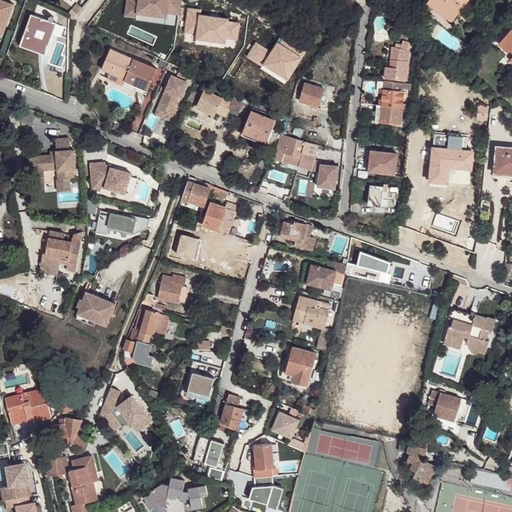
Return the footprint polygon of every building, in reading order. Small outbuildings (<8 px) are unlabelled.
[(0,0),(0,34),(2,35),(13,4),(0,0)] [(182,0),(126,0),(124,20),(167,25),(168,16),(180,18),(182,0)] [(454,23),(459,16),(471,0),(432,0),(428,5),(454,23)] [(76,3),(71,9),(76,14),(81,8),(76,3)] [(32,15),(22,44),(47,52),(57,24),(51,22),(48,20),(32,15)] [(511,31),(500,46),(510,54),(511,51),(511,60),(511,61),(511,60),(511,31)] [(406,76),(409,49),(392,45),(390,65),(397,66),(396,74),(406,76)] [(124,79),(138,85),(144,72),(139,70),(142,61),(110,47),(102,68),(102,69),(111,71),(125,77),(124,79)] [(139,70),(144,72),(147,63),(142,61),(139,70)] [(157,67),(147,63),(144,72),(138,85),(148,89),(157,67)] [(397,66),(390,65),(386,66),(385,76),(396,77),(396,74),(397,66)] [(111,71),(108,77),(136,89),(146,94),(148,89),(138,85),(124,79),(125,77),(111,71)] [(172,76),(160,103),(176,110),(187,82),(172,76)] [(385,80),(385,88),(406,91),(406,87),(406,83),(406,82),(385,80)] [(320,107),(325,89),(305,82),(299,101),(320,107)] [(383,105),(405,107),(406,91),(385,88),(383,105)] [(228,115),(230,110),(232,101),(224,97),(205,89),(198,106),(216,114),(218,111),(228,115)] [(331,90),(325,89),(320,107),(325,109),(331,90)] [(198,92),(193,90),(191,94),(189,98),(194,100),(198,92)] [(445,120),(449,101),(440,99),(436,117),(445,120)] [(160,103),(156,114),(171,120),(176,110),(160,103)] [(403,123),(405,107),(383,105),(382,120),(403,123)] [(243,130),(266,140),(274,119),(251,110),(243,130)] [(488,119),(489,112),(479,111),(479,118),(488,119)] [(264,144),(266,140),(243,130),(241,135),(264,144)] [(310,132),(303,130),(301,130),(299,137),(308,139),(310,132)] [(72,152),(72,140),(58,140),(58,152),(58,156),(31,156),(31,179),(44,179),(44,169),(58,169),(58,180),(69,180),(74,180),(74,171),(76,171),(76,151),(72,152)] [(511,148),(498,147),(496,173),(511,174),(511,148)] [(391,151),(372,149),(371,159),(390,162),(391,151)] [(438,174),(465,176),(467,150),(455,149),(454,155),(434,154),(433,166),(439,167),(438,174)] [(399,152),(391,151),(390,162),(371,159),(370,170),(397,173),(399,152)] [(315,158),(311,169),(320,172),(318,187),(336,189),(339,165),(321,163),(322,160),(315,158)] [(106,164),(91,165),(93,190),(106,189),(126,195),(132,174),(112,168),(111,166),(106,167),(106,164)] [(196,178),(191,175),(186,192),(191,194),(190,200),(205,206),(210,191),(213,184),(205,181),(203,185),(195,182),(196,178)] [(69,192),(69,180),(58,180),(57,180),(57,192),(69,192)] [(392,188),(392,182),(372,180),(372,186),(392,188)] [(230,191),(213,184),(210,191),(228,198),(230,191)] [(392,188),(372,186),(369,206),(383,207),(384,200),(391,201),(392,188)] [(394,188),(392,188),(391,201),(398,201),(399,188),(394,187),(394,188)] [(228,201),(226,207),(221,222),(231,226),(238,205),(228,201)] [(212,202),(204,225),(218,230),(219,229),(221,222),(226,207),(212,202)] [(128,217),(101,212),(97,231),(108,234),(108,230),(117,232),(117,229),(134,232),(135,230),(141,231),(148,228),(150,219),(138,217),(136,218),(128,217)] [(294,222),(285,220),(281,235),(296,239),(295,244),(313,249),(316,237),(310,235),(313,224),(302,222),(294,220),(294,222)] [(219,229),(218,230),(228,235),(231,226),(221,222),(219,229)] [(181,245),(179,253),(199,257),(203,241),(202,240),(203,235),(196,233),(194,238),(183,236),(181,245)] [(171,243),(181,245),(183,236),(173,234),(171,243)] [(209,242),(203,241),(199,257),(205,259),(209,242)] [(64,269),(73,269),(75,243),(65,243),(65,246),(56,245),(41,245),(40,261),(38,261),(37,274),(55,275),(56,268),(64,269)] [(169,251),(179,253),(181,245),(171,243),(169,251)] [(339,300),(346,273),(348,264),(349,258),(342,256),(341,255),(330,251),(327,269),(311,266),(306,288),(325,292),(324,296),(339,300)] [(348,264),(346,273),(369,279),(379,281),(381,273),(354,264),(356,259),(349,258),(348,264)] [(158,298),(166,301),(172,283),(174,278),(173,278),(164,275),(158,298)] [(174,275),(173,278),(174,278),(172,283),(182,285),(182,287),(185,288),(188,278),(174,275)] [(172,283),(166,301),(177,303),(177,302),(182,287),(182,285),(172,283)] [(187,288),(185,288),(182,287),(177,302),(183,304),(187,288)] [(105,325),(114,303),(83,290),(77,305),(79,306),(77,312),(95,320),(105,325)] [(145,299),(144,304),(164,309),(166,305),(152,301),(153,297),(146,295),(145,299)] [(298,305),(302,306),(319,309),(321,302),(300,297),(298,305)] [(332,304),(321,302),(319,309),(330,313),(332,304)] [(319,309),(302,306),(298,321),(325,328),(330,313),(319,309)] [(451,325),(448,338),(464,343),(465,337),(469,338),(468,342),(473,348),(477,345),(480,350),(486,352),(490,341),(488,340),(491,330),(493,330),(496,319),(488,317),(487,318),(487,319),(483,318),(484,317),(476,314),(476,317),(470,316),(471,313),(454,308),(451,317),(456,319),(454,326),(451,325)] [(134,344),(126,341),(123,348),(123,350),(132,353),(133,352),(135,353),(133,359),(136,364),(151,368),(154,358),(149,356),(152,345),(149,344),(150,339),(155,340),(156,336),(163,338),(169,317),(141,310),(135,331),(141,332),(139,339),(136,338),(134,344)] [(95,320),(77,312),(75,317),(93,325),(95,320)] [(330,337),(331,330),(323,328),(321,335),(323,336),(330,337)] [(464,343),(448,338),(446,344),(462,349),(464,343)] [(301,377),(300,383),(310,385),(318,354),(289,346),(284,365),(289,367),(288,373),(301,377)] [(29,363),(14,367),(16,373),(31,369),(29,363)] [(281,378),(300,383),(301,377),(288,373),(289,367),(284,365),(281,378)] [(215,377),(183,369),(178,388),(211,395),(215,377)] [(121,391),(111,387),(100,414),(113,431),(122,424),(123,426),(129,421),(133,425),(149,413),(133,394),(121,403),(116,401),(121,391)] [(43,389),(4,397),(13,441),(29,438),(25,418),(31,417),(32,422),(49,418),(43,389)] [(463,399),(434,390),(430,403),(438,406),(435,415),(456,422),(458,413),(463,399)] [(55,393),(61,413),(68,412),(69,406),(65,391),(55,393)] [(230,393),(222,420),(222,421),(237,429),(238,426),(239,424),(245,425),(249,409),(238,406),(240,396),(230,393)] [(468,400),(463,399),(458,413),(463,414),(468,400)] [(309,407),(302,403),(299,409),(307,413),(309,407)] [(298,418),(278,411),(272,429),(290,436),(287,443),(302,449),(304,441),(291,436),(298,418)] [(153,420),(149,413),(133,425),(138,432),(153,420)] [(66,443),(68,446),(70,442),(79,423),(81,420),(63,417),(62,422),(64,435),(65,435),(66,443)] [(79,423),(70,442),(83,448),(89,437),(84,435),(88,427),(79,423)] [(194,458),(217,465),(223,440),(200,433),(194,458)] [(410,442),(407,453),(410,454),(407,464),(412,467),(410,470),(416,473),(414,478),(428,484),(436,466),(422,459),(430,438),(418,434),(414,444),(410,442)] [(256,467),(254,467),(255,485),(251,498),(268,504),(267,506),(277,510),(284,488),(274,484),(273,466),(275,466),(273,441),(254,443),(255,459),(256,467)] [(71,511),(87,511),(85,503),(95,501),(89,476),(94,474),(90,457),(69,462),(71,470),(67,472),(69,481),(68,481),(74,505),(70,507),(71,511)] [(44,477),(65,474),(63,458),(41,461),(44,477)] [(0,489),(0,495),(1,503),(5,502),(12,500),(27,498),(29,497),(27,489),(26,489),(25,485),(28,485),(25,468),(21,465),(5,469),(7,484),(9,484),(10,488),(0,489)] [(491,468),(476,465),(474,477),(488,480),(491,468)] [(495,469),(491,468),(488,480),(503,483),(505,471),(495,469)] [(223,476),(224,472),(216,470),(213,480),(221,482),(222,481),(222,479),(223,476)] [(140,495),(149,509),(158,503),(159,505),(162,503),(164,498),(166,496),(170,496),(171,495),(185,498),(185,507),(192,508),(193,498),(202,498),(203,489),(185,488),(185,491),(181,490),(179,489),(181,479),(168,477),(166,484),(158,482),(140,495)] [(27,498),(12,500),(14,509),(16,509),(16,511),(34,511),(33,505),(29,505),(27,498)] [(12,500),(5,502),(6,511),(14,509),(12,500)] [(158,503),(149,509),(151,511),(164,511),(159,505),(158,503)]
